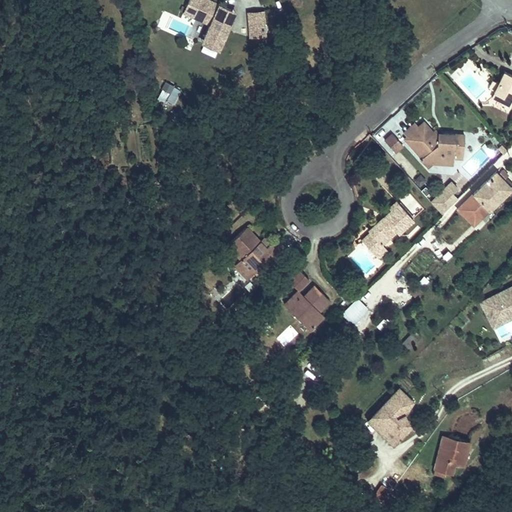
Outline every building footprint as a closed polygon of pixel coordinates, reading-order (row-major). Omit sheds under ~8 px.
[(229,8),(212,0),(186,0),(185,4),(182,3),(180,7),(183,9),(208,21),(202,35),(218,44),(231,16),(227,13),(229,8)] [(264,10),(247,10),(247,37),(264,37),(264,10)] [(218,44),(202,35),(199,40),(215,48),(218,44)] [(511,75),(502,70),(492,92),(493,92),(491,97),(508,106),(511,97),(511,75)] [(166,90),(170,83),(162,79),(158,85),(166,90)] [(395,130),(400,134),(410,124),(406,120),(395,130)] [(410,124),(400,134),(397,136),(415,155),(418,153),(425,161),(436,162),(436,157),(446,158),(447,152),(457,152),(458,132),(437,131),(437,137),(431,136),(424,130),(414,120),(410,124)] [(428,127),(424,130),(431,136),(437,137),(437,131),(433,132),(428,127)] [(385,132),(379,138),(390,150),(396,144),(385,132)] [(418,153),(415,155),(413,157),(420,165),(425,161),(418,153)] [(487,175),(451,212),(466,229),(502,191),(487,175)] [(452,192),(457,187),(450,179),(428,200),(441,213),(457,198),(452,192)] [(369,235),(361,243),(373,255),(381,248),(377,242),(390,229),(396,230),(408,219),(393,203),(365,229),(369,235)] [(242,224),(224,241),(238,255),(234,258),(247,271),(264,255),(270,260),(283,248),(270,235),(262,243),(242,224)] [(296,265),(285,276),(295,285),(306,275),(296,265)] [(511,281),(478,298),(490,322),(504,315),(501,310),(511,304),(511,281)] [(291,291),(281,300),(306,325),(320,313),(315,308),(326,297),(312,282),(297,296),(291,291)] [(413,298),(420,290),(413,284),(406,292),(413,298)] [(340,313),(353,325),(369,308),(356,296),(340,313)] [(511,311),(511,304),(501,310),(504,315),(511,311)] [(403,351),(421,339),(415,330),(397,341),(403,351)] [(401,380),(374,407),(383,415),(385,413),(402,428),(414,416),(408,410),(406,410),(404,403),(414,392),(401,380)] [(383,415),(374,407),(369,412),(394,436),(402,428),(385,413),(383,415)] [(439,437),(431,468),(449,472),(451,463),(454,464),(456,458),(461,459),(465,443),(439,437)]
